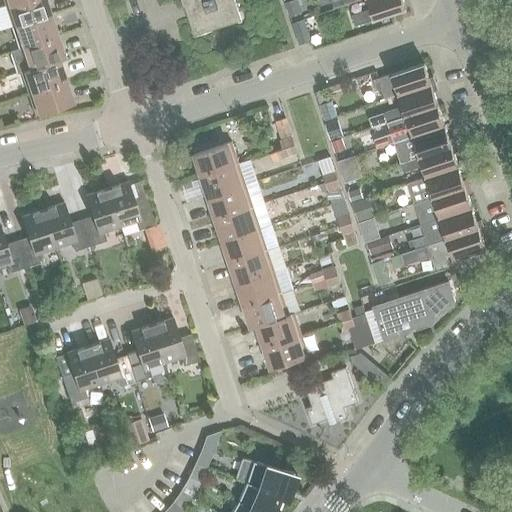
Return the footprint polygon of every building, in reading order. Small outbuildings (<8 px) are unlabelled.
[(11,27),(47,15),(41,0),(20,0),(4,5),(11,27)] [(180,0),(187,19),(193,37),(241,21),(233,0),(180,0)] [(296,0),(293,0),(284,3),(289,17),(301,13),(296,0)] [(351,16),(354,26),(406,9),(402,0),(366,0),(370,9),(351,16)] [(11,27),(18,49),(54,37),(47,15),(11,27)] [(302,19),(291,23),(298,44),(310,40),(302,19)] [(14,53),(20,72),(56,60),(61,58),(54,37),(18,49),(19,51),(14,53)] [(27,94),(63,82),(56,60),(20,72),(27,94)] [(398,95),(398,96),(431,85),(423,63),(372,80),(376,91),(380,89),(383,100),(398,95)] [(63,82),(27,94),(34,115),(70,104),(63,82)] [(437,105),(431,85),(398,96),(402,107),(383,113),(386,122),(437,105)] [(331,102),(319,106),(324,121),(336,117),(331,102)] [(408,125),(412,137),(444,126),(437,105),(386,122),(389,132),(408,125)] [(337,120),(324,125),(329,140),(342,135),(337,120)] [(293,144),(287,125),(276,129),(282,147),(293,144)] [(451,146),(444,126),(412,137),(416,148),(397,154),(400,163),(451,146)] [(342,150),(338,139),(330,142),(334,153),(342,150)] [(202,175),(238,163),(231,142),(195,153),(202,175)] [(294,146),(270,154),(272,162),(296,154),(294,146)] [(422,166),(425,178),(458,167),(451,146),(400,163),(403,173),(422,166)] [(354,157),(338,162),(341,172),(357,166),(354,157)] [(202,175),(209,197),(245,185),(238,163),(202,175)] [(458,167),(425,178),(406,184),(413,204),(464,187),(458,167)] [(324,183),(337,179),(334,170),(321,174),(324,183)] [(324,183),(327,192),(340,188),(337,179),(324,183)] [(127,182),(106,189),(119,227),(135,222),(137,231),(147,227),(154,225),(145,198),(134,202),(127,182)] [(216,218),(252,207),(245,185),(209,197),(216,218)] [(417,213),(420,225),(471,208),(464,187),(413,204),(416,214),(417,213)] [(347,192),(350,202),(362,198),(359,188),(347,192)] [(103,232),(119,227),(106,189),(85,196),(91,216),(80,219),(89,246),(106,241),(103,232)] [(351,204),(357,222),(374,217),(367,198),(351,204)] [(63,203),(42,210),(54,248),(70,243),(73,252),(89,246),(80,219),(70,223),(63,203)] [(216,218),(224,240),(259,228),(252,207),(216,218)] [(427,245),(478,228),(471,208),(420,225),(424,236),(408,241),(410,250),(426,244),(427,245)] [(38,253),(54,248),(42,210),(20,217),(27,237),(16,241),(25,267),(41,262),(38,253)] [(339,226),(351,222),(348,213),(336,217),(339,226)] [(373,219),(358,224),(364,242),(379,237),(373,219)] [(351,222),(339,226),(342,235),(354,231),(351,222)] [(0,227),(0,266),(6,264),(9,273),(25,267),(16,241),(6,244),(0,227)] [(231,262),(266,250),(259,228),(224,240),(231,262)] [(404,265),(430,257),(434,267),(485,250),(478,228),(427,245),(400,254),(404,265)] [(378,240),(367,243),(371,254),(381,251),(378,240)] [(231,262),(238,283),(274,272),(266,250),(231,262)] [(386,269),(383,259),(371,264),(374,273),(386,269)] [(311,283),(325,279),(337,275),(334,266),(308,274),(311,283)] [(151,281),(149,274),(144,269),(136,271),(138,283),(151,281)] [(245,305),(281,293),(274,272),(238,283),(245,305)] [(328,287),(339,284),(340,283),(337,275),(325,279),(328,287)] [(405,335),(404,334),(430,326),(454,302),(447,281),(371,306),(383,342),(405,335)] [(252,327),(258,325),(288,315),(281,293),(245,305),(252,327)] [(31,309),(19,313),(23,324),(35,320),(31,309)] [(335,313),(338,322),(351,318),(348,309),(335,313)] [(265,346),(301,335),(293,313),(288,315),(258,325),(265,346)] [(375,342),(365,313),(351,318),(338,322),(341,331),(348,328),(355,349),(375,342)] [(172,318),(151,325),(163,363),(179,358),(182,366),(198,361),(190,334),(178,338),(172,318)] [(163,363),(151,325),(129,332),(136,352),(125,355),(134,382),(150,377),(147,368),(163,363)] [(301,335),(265,346),(272,368),(308,356),(301,335)] [(108,339),(87,346),(99,384),(115,379),(118,387),(134,382),(125,355),(114,359),(108,339)] [(99,384),(87,346),(65,353),(72,373),(61,377),(70,403),(86,398),(83,389),(99,384)] [(360,354),(350,357),(353,364),(382,388),(390,378),(360,354)] [(343,407),(358,402),(345,367),(330,372),(332,378),(305,388),(311,406),(305,408),(311,425),(334,417),(336,422),(347,418),(343,407)] [(162,413),(147,418),(151,431),(167,426),(162,413)] [(122,429),(128,446),(147,440),(142,423),(122,429)] [(110,424),(92,430),(97,446),(115,440),(110,424)] [(194,463),(206,468),(212,454),(215,446),(220,431),(205,436),(200,450),(194,463)] [(241,459),(236,479),(245,481),(244,482),(282,496),(282,497),(285,498),(288,493),(295,472),(264,463),(263,465),(241,459)] [(194,463),(187,477),(199,483),(206,469),(206,468),(194,463)] [(185,482),(179,491),(191,497),(196,488),(198,484),(199,483),(187,477),(187,478),(185,482)] [(239,495),(236,501),(257,511),(275,511),(279,504),(282,497),(282,496),(244,482),(242,489),(239,495)] [(171,503),(181,511),(187,503),(190,499),(191,497),(179,491),(179,492),(177,495),(171,503)] [(229,511),(257,511),(236,501),(232,507),(229,511)] [(162,511),(180,511),(181,511),(171,503),(167,507),(162,511)]
